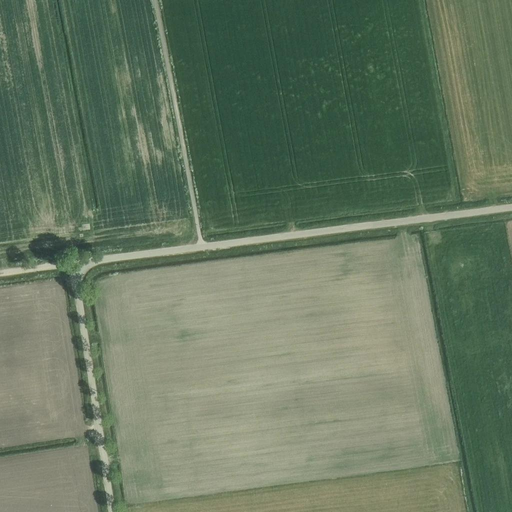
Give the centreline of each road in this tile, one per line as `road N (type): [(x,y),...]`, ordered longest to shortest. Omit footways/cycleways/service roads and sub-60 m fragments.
road 1 (unclassified): [(74,263),(511,207)]
road 2 (unclassified): [(112,511),(74,263)]
